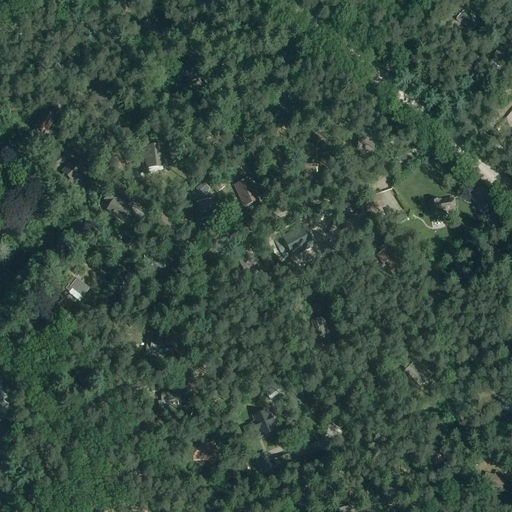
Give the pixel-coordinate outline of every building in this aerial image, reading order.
[(199,1),(193,5),(198,13),(204,9),(199,1)] [(471,32),(480,24),(467,10),(457,19),(457,20),(459,23),(461,23),(462,22),(471,32)] [(164,35),(149,20),(148,20),(138,30),(151,42),(155,38),(159,41),(164,35)] [(94,38),(109,41),(112,29),(96,26),(94,38)] [(497,50),(492,62),(501,66),(500,69),(508,73),(511,63),(511,56),(510,55),(497,50)] [(275,76),(290,63),(280,51),(265,64),(275,76)] [(415,60),(419,55),(414,51),(410,56),(415,60)] [(72,76),(75,65),(66,62),(65,66),(55,63),(53,71),(72,76)] [(183,80),(195,79),(193,63),(177,65),(178,71),(182,71),(183,80)] [(105,109),(113,103),(102,89),(94,95),(105,109)] [(295,114),(286,100),(280,104),(276,106),(281,114),(277,117),(280,122),(295,114)] [(42,136),(43,134),(45,135),(55,117),(44,111),(33,128),(35,129),(34,132),(34,134),(39,137),(42,136)] [(243,135),(239,138),(234,130),(224,138),(231,147),(234,150),(247,141),(243,135)] [(373,154),(374,144),(358,141),(356,151),(373,154)] [(295,151),(304,151),(303,142),(294,143),(295,151)] [(321,146),(326,150),(329,146),(325,142),(321,146)] [(162,145),(143,147),(146,169),(165,167),(162,145)] [(278,164),(282,163),(279,151),(265,154),(266,159),(268,159),(271,169),(279,167),(278,164)] [(72,181),(83,170),(74,162),(64,172),(72,181)] [(318,166),(304,166),(304,179),(311,180),(312,173),(318,173),(318,166)] [(248,180),(234,186),(240,199),(238,200),(240,204),(242,203),(243,204),(246,211),(259,204),(256,198),(248,180)] [(203,183),(195,190),(201,196),(209,189),(203,183)] [(109,191),(105,198),(109,200),(112,202),(112,201),(116,195),(109,191)] [(473,198),(483,216),(495,209),(485,191),(473,198)] [(370,213),(372,219),(384,216),(380,204),(383,203),(380,193),(363,198),(367,214),(370,213)] [(115,220),(116,218),(124,222),(130,211),(122,206),(112,201),(112,202),(109,200),(105,198),(103,202),(109,206),(106,212),(109,214),(108,216),(115,220)] [(201,221),(216,218),(212,200),(197,203),(201,221)] [(455,200),(449,201),(439,203),(439,201),(431,202),(433,216),(434,224),(443,222),(442,215),(441,212),(456,209),(455,200)] [(305,233),(284,241),(289,254),(310,246),(305,233)] [(403,263),(390,246),(376,257),(382,265),(385,263),(392,272),(403,263)] [(259,271),(250,251),(243,254),(245,258),(239,260),(247,277),(259,271)] [(154,269),(166,268),(165,260),(154,261),(154,256),(146,257),(147,265),(154,265),(154,269)] [(298,260),(286,268),(292,277),(304,269),(303,267),(299,261),(298,260)] [(276,270),(267,275),(271,283),(280,278),(276,270)] [(80,301),(90,289),(77,278),(68,290),(80,301)] [(322,328),(326,327),(324,319),(311,322),(316,342),(325,340),(322,328)] [(169,346),(170,335),(157,334),(156,342),(151,341),(150,349),(161,350),(162,345),(169,346)] [(415,369),(412,365),(404,371),(414,382),(422,375),(426,380),(434,373),(423,361),(415,369)] [(172,392),(160,393),(157,394),(159,409),(169,408),(168,401),(181,400),(180,388),(172,389),(172,392)] [(25,407),(33,406),(32,399),(24,400),(25,407)] [(511,412),(511,415),(510,422),(511,422),(511,404),(502,401),(500,409),(511,412)] [(262,437),(274,431),(271,425),(273,424),(270,417),(268,418),(265,412),(253,417),(256,423),(253,424),(256,431),(259,430),(262,437)] [(210,445),(198,445),(193,445),(193,460),(198,460),(206,460),(206,459),(216,459),(216,444),(210,444),(210,445)] [(439,473),(447,469),(440,456),(433,460),(439,473)] [(145,477),(148,459),(136,457),(133,475),(145,477)] [(486,474),(483,484),(503,490),(508,475),(496,471),(495,476),(486,474)] [(158,479),(154,484),(160,490),(165,484),(158,479)]
